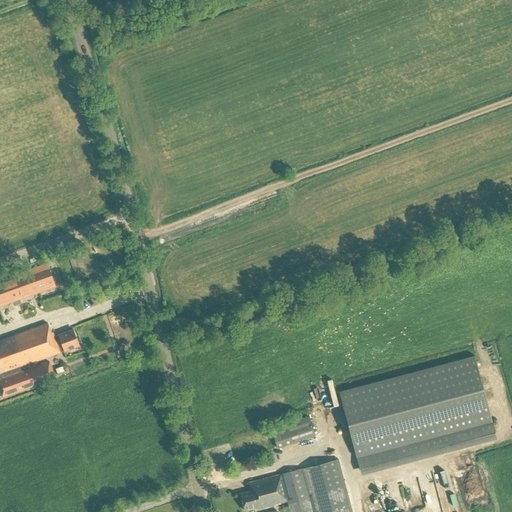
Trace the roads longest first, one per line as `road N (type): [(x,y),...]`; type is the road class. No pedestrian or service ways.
road 1 (tertiary): [(204,511),(136,234),(67,0)]
road 2 (track): [(136,234),(511,97)]
